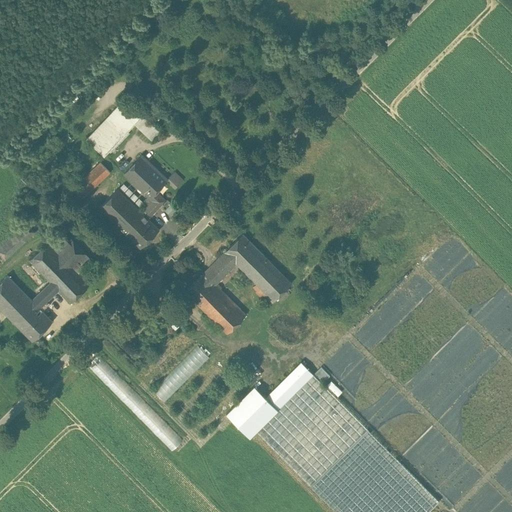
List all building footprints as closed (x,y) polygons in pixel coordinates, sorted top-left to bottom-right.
[(128,95),(87,138),(104,155),(145,111),(128,95)] [(69,130),(63,137),(72,145),(78,138),(69,130)] [(167,180),(141,155),(123,173),(150,198),(157,191),(167,180)] [(101,162),(72,190),(81,199),(109,171),(101,162)] [(182,179),(174,171),(169,177),(177,184),(182,179)] [(143,213),(118,188),(99,207),(125,232),(143,213)] [(166,200),(157,191),(150,198),(152,200),(159,207),(166,200)] [(152,200),(144,209),(151,215),(159,207),(152,200)] [(165,209),(171,215),(176,209),(170,204),(165,209)] [(159,229),(143,213),(125,232),(140,247),(159,229)] [(24,220),(0,242),(0,251),(6,258),(35,231),(24,220)] [(71,243),(61,233),(50,243),(60,253),(71,243)] [(243,233),(226,250),(231,256),(228,259),(234,265),(236,263),(251,278),(269,260),(243,233)] [(50,243),(49,241),(29,259),(50,281),(58,289),(58,290),(69,302),(89,284),(78,273),(72,266),(60,253),(50,243)] [(71,243),(60,253),(72,266),(85,254),(73,241),(71,243)] [(226,250),(185,291),(201,307),(220,289),(221,288),(216,283),(234,265),(228,259),(231,256),(226,250)] [(85,254),(72,266),(78,273),(91,261),(85,254)] [(291,282),(269,260),(251,278),(260,287),(273,300),(291,282)] [(32,299),(7,274),(0,281),(0,306),(15,322),(35,302),(32,299)] [(50,281),(32,299),(35,302),(39,307),(58,289),(50,281)] [(273,300),(260,287),(251,296),(256,302),(261,297),(268,305),(273,300)] [(245,314),(220,289),(201,307),(227,333),(245,314)] [(39,307),(35,302),(15,322),(32,339),(52,320),(39,307)] [(164,400),(210,356),(200,346),(155,391),(164,400)] [(172,450),(183,439),(99,355),(88,366),(172,450)] [(301,361),(266,397),(255,385),(226,414),(249,437),(256,430),(256,431),(313,374),(314,374),(301,361)] [(330,375),(321,366),(315,373),(323,381),(330,375)] [(427,511),(439,501),(313,374),(256,431),(336,511),(427,511)]
